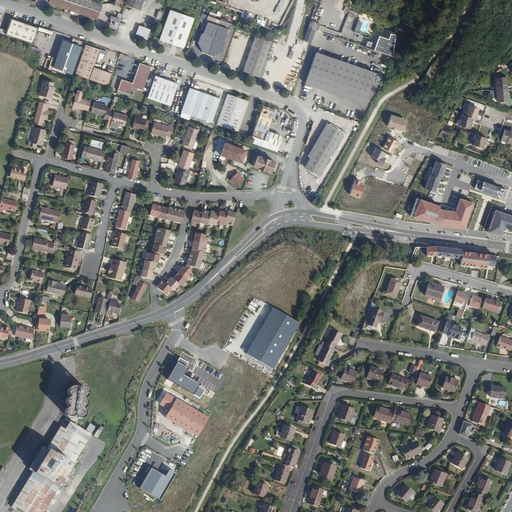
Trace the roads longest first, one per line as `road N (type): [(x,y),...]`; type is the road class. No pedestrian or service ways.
road 1 (residential): [(290,171),(304,123),(290,102),(0,1)]
road 2 (residential): [(290,511),(337,393),(463,407)]
road 3 (track): [(353,238),(281,374),(233,442)]
road 4 (secondary): [(209,280),(282,224),(411,234)]
road 5 (unclassified): [(99,510),(139,436),(146,384),(174,337),(174,308)]
road 6 (secondary): [(154,316),(0,364)]
road 7 (residential): [(511,294),(424,270),(403,308),(388,316)]
road 8 (residential): [(0,298),(40,160)]
road 9 (residential): [(154,316),(153,286),(174,258),(194,196)]
